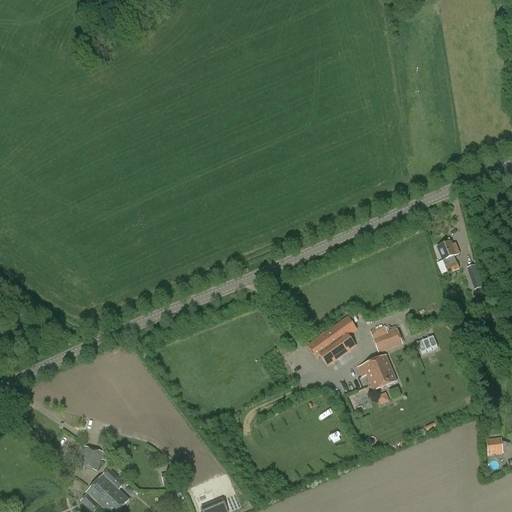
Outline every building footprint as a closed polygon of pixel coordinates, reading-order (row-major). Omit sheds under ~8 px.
[(453,257),(459,255),(455,245),(452,246),(451,243),(437,249),(448,275),(459,271),(453,257)] [(474,291),(480,289),(482,289),(474,266),(466,269),(473,292),(474,291)] [(480,289),(474,291),(479,303),(484,301),(480,289)] [(328,368),(355,348),(341,327),(313,347),(328,368)] [(378,355),(403,346),(397,329),(387,333),(385,328),(370,333),(378,355)] [(420,355),(438,351),(435,338),(417,342),(420,355)] [(373,393),(396,383),(386,357),(358,369),(361,379),(367,376),(373,393)] [(369,388),(349,394),(353,405),(373,399),(369,388)] [(379,405),(389,403),(387,394),(377,396),(379,405)] [(488,457),(503,455),(501,439),(486,441),(488,457)] [(97,473),(103,451),(84,446),(77,467),(97,473)] [(86,494),(100,508),(111,495),(109,493),(114,487),(113,485),(119,479),(109,469),(103,476),(86,494)] [(161,476),(163,483),(176,480),(174,472),(161,476)] [(111,495),(100,508),(104,511),(118,511),(129,500),(119,491),(125,484),(119,479),(113,485),(114,487),(109,493),(111,495)]
